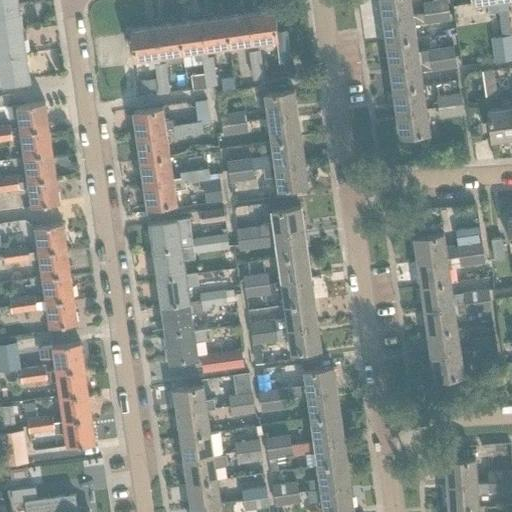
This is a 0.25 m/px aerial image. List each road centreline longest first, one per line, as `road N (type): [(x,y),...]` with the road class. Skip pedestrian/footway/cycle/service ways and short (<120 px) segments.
road 1 (residential): [(146,511),(72,0)]
road 2 (residential): [(383,440),(348,199)]
road 3 (residential): [(348,199),(316,0)]
road 4 (residential): [(348,199),(511,178)]
road 5 (residential): [(383,440),(511,430)]
